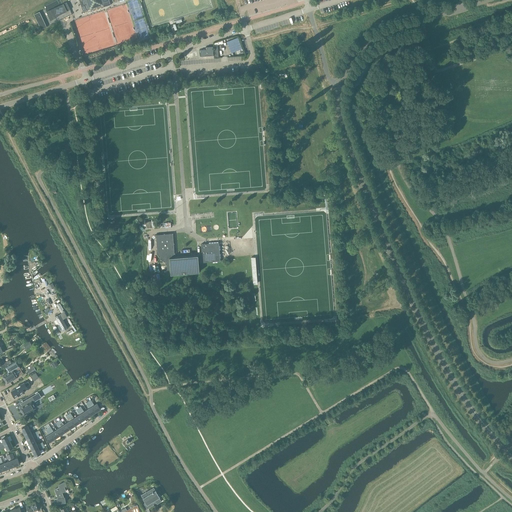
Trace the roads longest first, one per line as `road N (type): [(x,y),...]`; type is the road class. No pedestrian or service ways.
road 1 (unclassified): [(484,424),(452,380),(385,244),(337,98),(348,65),(370,39),(491,0)]
road 2 (unknown): [(511,365),(486,364),(472,349),(460,296),(393,178),(374,113),(379,84),(401,60),(511,19)]
road 3 (residential): [(0,106),(341,0)]
